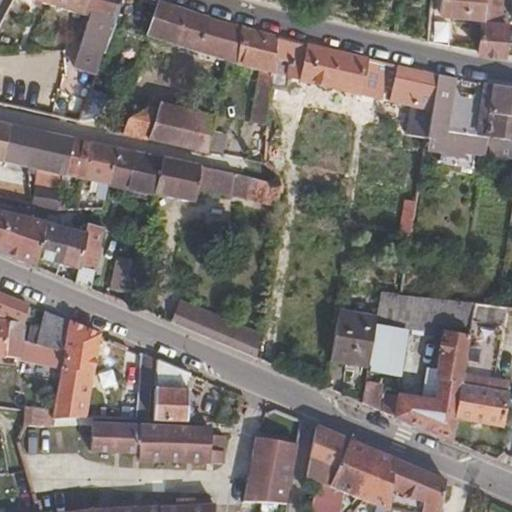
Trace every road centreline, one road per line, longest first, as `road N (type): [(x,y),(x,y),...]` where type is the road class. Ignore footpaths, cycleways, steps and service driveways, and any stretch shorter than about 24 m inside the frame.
road 1 (secondary): [(511,488),(304,407),(0,265)]
road 2 (residential): [(511,70),(214,0)]
road 3 (unknown): [(0,110),(270,176)]
